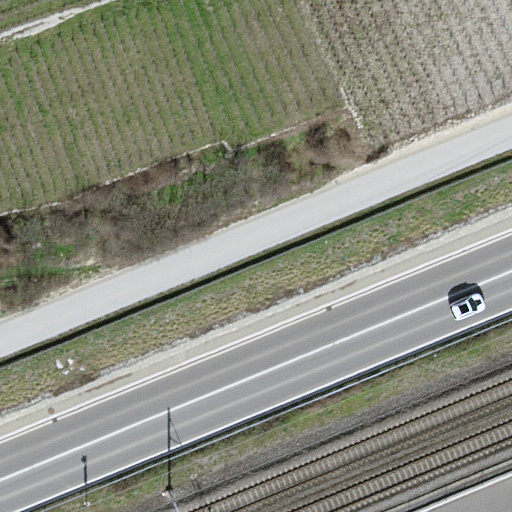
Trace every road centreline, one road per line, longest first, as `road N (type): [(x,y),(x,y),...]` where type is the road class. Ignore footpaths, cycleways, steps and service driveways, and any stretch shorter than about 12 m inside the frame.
road 1 (unclassified): [(0,339),(511,128)]
road 2 (primary): [(511,270),(0,480)]
